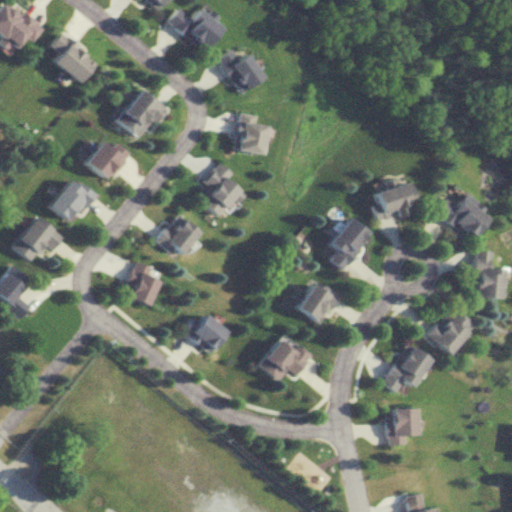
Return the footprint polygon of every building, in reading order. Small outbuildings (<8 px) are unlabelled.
[(136,0),(150,9),(156,0),(136,0)] [(0,39),(0,42),(9,49),(19,36),(25,40),(35,26),(0,1),(0,39)] [(180,18),(171,8),(160,19),(191,50),(212,29),(191,7),(180,18)] [(51,53),(44,61),(70,82),(87,60),(53,33),(43,46),(51,53)] [(232,92),(254,76),(236,51),(229,56),(224,48),(207,60),(232,92)] [(157,107),(131,89),(109,121),(135,138),(157,107)] [(123,154),(110,143),(105,149),(96,141),(78,161),(100,180),(123,154)] [(195,201),(213,215),(233,190),(219,179),(224,173),(211,162),(195,182),(204,189),(195,201)] [(42,204),(62,222),(87,195),(67,177),(42,204)] [(365,204),(370,220),(410,207),(401,180),(366,191),(369,203),(365,204)] [(425,212),(464,238),(479,217),(471,212),(475,206),(456,193),(447,205),(435,197),(425,212)] [(192,232),(171,213),(148,238),(169,257),(192,232)] [(6,247),(27,261),(37,245),(45,251),(56,236),(28,216),(6,247)] [(329,250),(322,258),(334,269),(362,234),(342,217),(320,243),(329,250)] [(494,267),(482,267),(483,251),(466,250),(462,295),(491,298),(494,267)] [(154,271),(128,262),(116,296),(141,305),(154,271)] [(0,305),(15,315),(23,304),(12,296),(24,278),(4,264),(0,269),(0,305)] [(317,284),(314,288),(305,283),(289,307),(313,323),(333,294),(317,284)] [(418,333),(438,353),(466,326),(445,305),(418,333)] [(179,327),(201,351),(220,334),(199,310),(179,327)] [(271,380),(280,368),(289,375),(305,354),(276,333),(252,365),(271,380)] [(423,358),(399,343),(374,382),(388,391),(395,381),(404,387),(423,358)] [(381,444),(399,444),(399,435),(409,435),(409,407),(381,407),(381,444)] [(424,511),(424,509),(418,510),(414,492),(395,496),(398,511),(424,511)]
